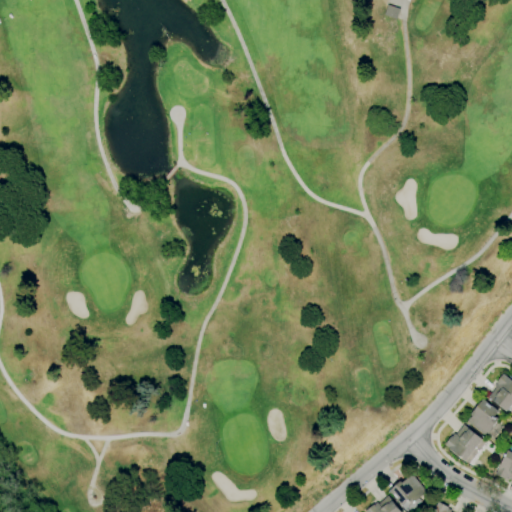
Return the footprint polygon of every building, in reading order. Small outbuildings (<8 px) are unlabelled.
[(397,19),(384,15),(388,4),(400,8),(397,19)] [(511,405),(507,412),(488,397),(496,387),(495,386),(497,383),(503,374),(511,380),(511,405)] [(485,436),(467,422),(472,416),(471,415),(484,399),(488,403),(487,404),(491,407),(492,406),(499,411),(495,417),(499,420),(485,436)] [(466,461),(445,445),(452,437),(454,434),(456,435),(464,425),(482,439),(473,452),(474,453),(471,457),(470,456),(466,461)] [(511,479),(510,478),(509,480),(506,478),(505,480),(495,475),(508,451),(509,451),(511,448),(511,479)] [(405,510),(390,491),(401,482),(402,483),(404,481),(404,480),(412,474),(427,492),(405,510)] [(365,511),(374,505),(377,503),(378,504),(388,496),(400,511),(365,511)] [(433,511),(439,502),(448,508),(448,509),(451,510),(450,511),(433,511)]
